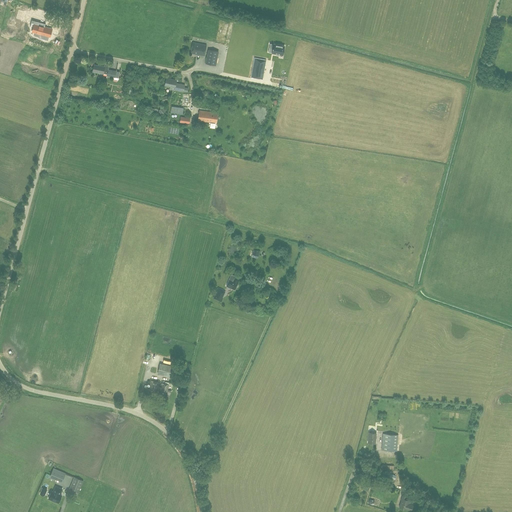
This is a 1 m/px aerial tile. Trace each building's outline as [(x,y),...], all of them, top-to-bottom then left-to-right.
[(198,22),(196,38),(227,42),(229,24),(226,24),(226,22),(200,19),(200,22),(198,22)] [(52,29),(45,27),(46,24),(32,20),(30,26),(33,27),(32,31),(35,32),(34,36),(39,37),(39,38),(44,39),(45,36),(50,37),(52,29)] [(193,42),(191,53),(204,56),(206,45),(193,42)] [(269,47),(268,52),(276,54),(275,55),(279,55),(279,54),(283,55),(284,46),(274,44),(273,48),(269,47)] [(209,50),(206,63),(216,65),(218,52),(209,50)] [(237,76),(248,77),(251,59),(239,58),(237,76)] [(252,74),(251,77),(262,79),(265,62),(254,60),(252,70),(252,74)] [(93,72),(103,74),(103,73),(107,74),(107,75),(113,77),(113,79),(118,80),(119,72),(108,70),(109,64),(105,63),(104,67),(94,65),(93,72)] [(176,80),(166,78),(165,85),(170,86),(169,90),(175,91),(175,90),(182,92),(183,91),(187,92),(188,88),(184,87),(184,86),(175,85),(176,80)] [(198,121),(209,122),(209,121),(216,122),(217,114),(210,113),(210,112),(199,111),(198,121)] [(226,287),(234,290),(238,284),(237,283),(239,281),(238,280),(238,279),(231,275),(228,281),(226,287)] [(218,287),(213,298),(221,302),(223,298),(225,291),(223,290),(218,287)] [(159,365),(158,372),(171,375),(173,368),(159,365)] [(169,385),(161,383),(161,385),(162,385),(161,387),(159,387),(159,386),(159,383),(151,381),(148,392),(157,394),(158,389),(168,391),(169,385)] [(368,443),(375,443),(376,433),(369,432),(368,443)] [(397,451),(398,435),(383,433),(382,450),(397,451)] [(65,473),(53,468),(50,476),(62,481),(65,473)] [(389,473),(388,477),(387,480),(393,482),(394,479),(395,480),(396,476),(389,473)] [(74,477),(69,489),(79,493),(84,481),(74,477)] [(56,486),(53,492),(51,491),(47,501),(57,505),(62,495),(60,495),(62,489),(56,486)] [(401,500),(399,507),(406,509),(411,511),(413,505),(410,504),(410,502),(409,502),(409,500),(406,499),(406,497),(403,495),(401,500)]
